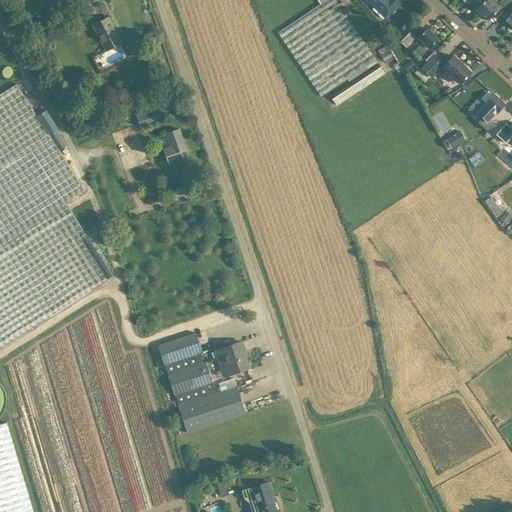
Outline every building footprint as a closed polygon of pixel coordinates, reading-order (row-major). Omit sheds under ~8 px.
[(17,0),(25,13),(46,0),(17,0)] [(367,0),(386,18),(401,3),(397,0),(367,0)] [(488,19),(492,16),(500,7),(494,2),(495,0),(484,0),(485,0),(477,9),(488,19)] [(334,4),(279,38),(319,104),(375,70),(334,4)] [(109,17),(94,24),(107,50),(122,43),(109,17)] [(418,37),(423,41),(415,49),(422,55),(438,39),(427,28),(418,37)] [(401,41),(406,47),(415,37),(410,32),(401,41)] [(385,61),(393,56),(389,49),(388,49),(386,45),(378,50),(385,61)] [(454,75),(461,83),(471,72),(470,71),(471,70),(467,66),(466,67),(453,55),(444,64),(435,55),(422,68),(423,69),(426,72),(431,77),(438,69),(449,80),(454,75)] [(0,94),(0,347),(114,275),(66,201),(84,190),(59,150),(66,146),(56,130),(59,129),(47,109),(37,115),(17,84),(0,94)] [(505,104),(494,94),(486,102),(477,113),(487,122),(496,112),(497,113),(505,104)] [(141,127),(163,119),(159,107),(137,115),(141,127)] [(511,138),(511,128),(511,129),(506,123),(497,134),(506,143),(511,138)] [(137,124),(111,132),(123,171),(152,162),(149,153),(146,154),(137,124)] [(160,138),(168,162),(183,157),(181,152),(186,150),(179,129),(167,133),(167,135),(160,138)] [(446,139),(447,140),(450,145),(451,148),(466,140),(461,131),(446,139)] [(480,147),(489,164),(501,157),(492,140),(480,147)] [(491,209),(497,205),(491,196),(485,201),(491,209)] [(507,224),(511,217),(505,212),(500,219),(507,224)] [(179,405),(188,432),(246,413),(237,386),(227,389),(223,391),(210,395),(206,383),(212,381),(205,363),(204,363),(200,352),(202,351),(195,333),(158,346),(164,364),(165,364),(169,375),(168,376),(174,394),(176,394),(180,405),(179,405)] [(223,347),(215,350),(218,357),(221,366),(224,376),(249,368),(244,352),(245,352),(242,341),(223,347)] [(0,511),(33,511),(7,422),(0,423),(0,511)] [(234,483),(231,475),(224,477),(227,485),(234,483)] [(252,511),(274,511),(278,511),(272,495),(274,495),(270,481),(242,490),(245,498),(250,502),(252,511)]
